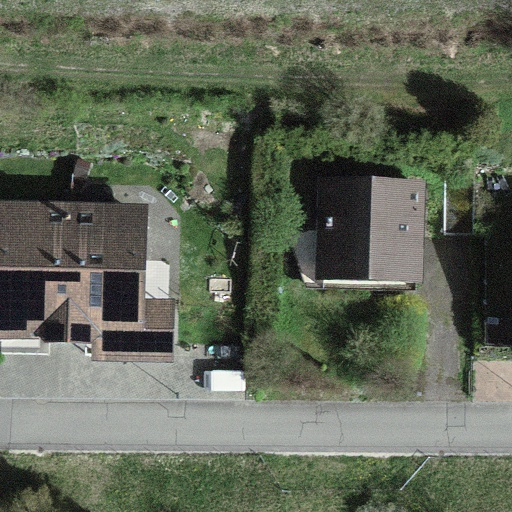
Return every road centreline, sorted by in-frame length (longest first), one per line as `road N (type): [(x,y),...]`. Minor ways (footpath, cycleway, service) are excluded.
road 1 (track): [(511,96),(0,82)]
road 2 (residential): [(0,436),(511,439)]
